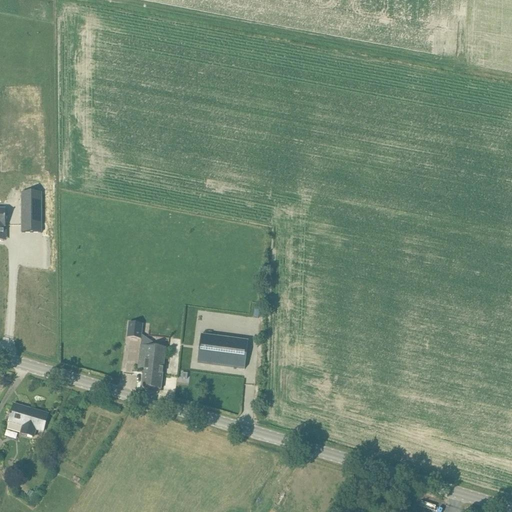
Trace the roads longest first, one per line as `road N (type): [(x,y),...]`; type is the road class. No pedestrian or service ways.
road 1 (tertiary): [(511,510),(0,359)]
road 2 (track): [(511,71),(131,0)]
